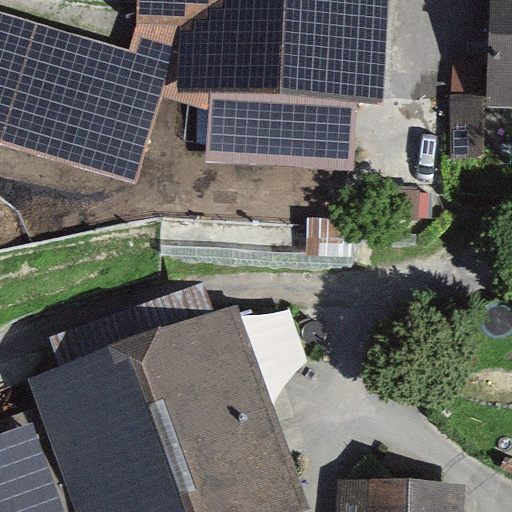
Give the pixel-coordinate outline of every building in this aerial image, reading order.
[(373,0),(165,0),(157,73),(156,104),(366,119),(373,0)] [(511,0),(483,0),(479,117),(511,117),(511,0)] [(157,73),(0,28),(0,155),(124,191),(157,73)] [(257,511),(205,362),(0,432),(0,511),(257,511)] [(462,511),(464,492),(338,484),(336,511),(462,511)]
